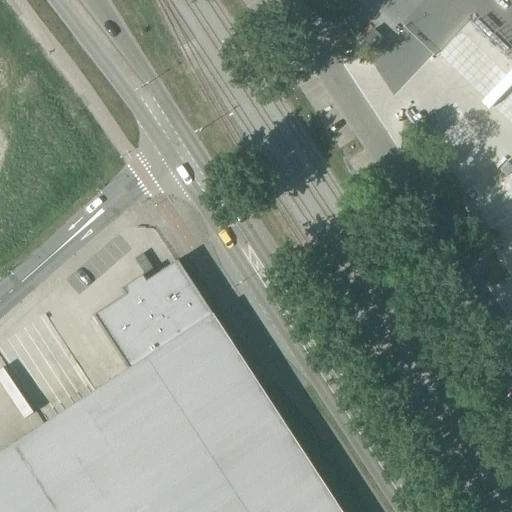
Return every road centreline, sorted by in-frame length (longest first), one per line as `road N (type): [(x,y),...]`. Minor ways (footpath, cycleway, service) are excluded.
road 1 (tertiary): [(416,511),(176,151)]
road 2 (unclassified): [(511,355),(281,0)]
road 3 (unclassified): [(0,303),(176,151)]
road 4 (tertiary): [(176,151),(74,0)]
road 5 (unknown): [(350,107),(461,0)]
